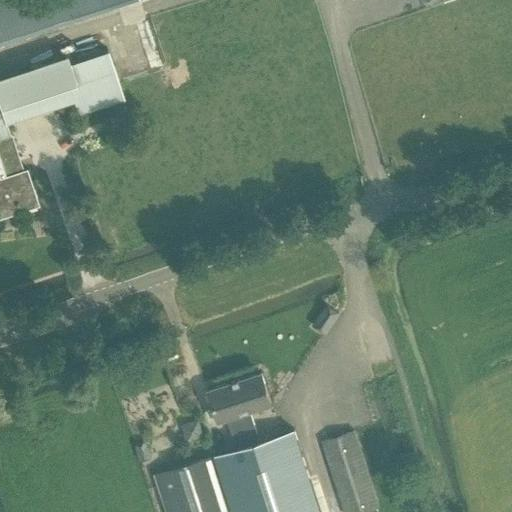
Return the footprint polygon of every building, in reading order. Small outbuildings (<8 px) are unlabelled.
[(0,0),(0,37),(30,28),(31,29),(117,0),(0,0)] [(122,96),(106,48),(69,61),(66,52),(0,74),(0,217),(38,204),(26,168),(21,170),(4,120),(74,96),(79,111),(122,96)] [(327,306),(314,324),(325,332),(338,314),(327,306)] [(236,447),(155,474),(166,511),(320,511),(294,429),(260,440),(250,409),(271,403),(262,372),(209,389),(219,419),(227,417),(236,447)] [(345,511),(362,511),(366,511),(376,511),(375,508),(379,506),(354,430),(322,441),(345,511)]
